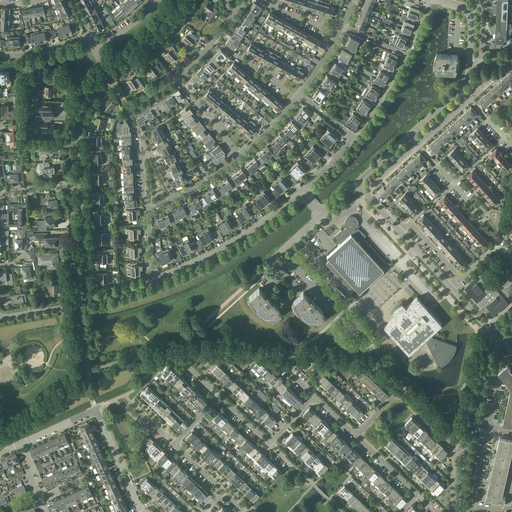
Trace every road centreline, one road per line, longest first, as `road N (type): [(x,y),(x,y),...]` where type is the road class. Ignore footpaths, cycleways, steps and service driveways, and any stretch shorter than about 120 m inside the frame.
road 1 (residential): [(141,511),(94,411),(21,443)]
road 2 (residential): [(156,279),(233,241),(301,191)]
road 3 (residential): [(173,198),(238,156),(299,93)]
road 4 (residential): [(125,109),(198,57),(241,0)]
road 5 (residential): [(467,450),(400,395),(356,436)]
